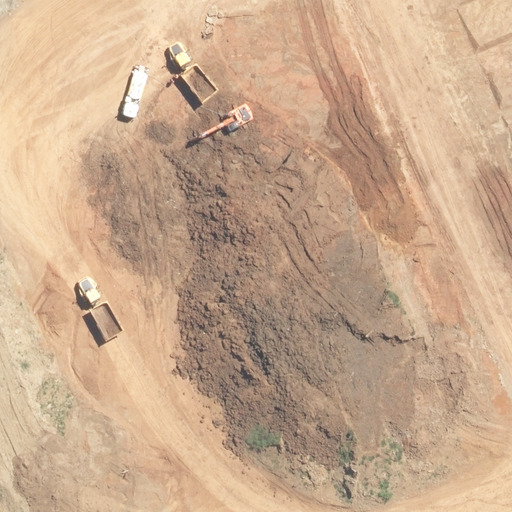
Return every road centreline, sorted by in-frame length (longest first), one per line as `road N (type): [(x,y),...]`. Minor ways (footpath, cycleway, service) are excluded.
road 1 (residential): [(100,0),(42,26),(23,45),(6,113),(173,511)]
road 2 (residential): [(511,258),(402,0)]
